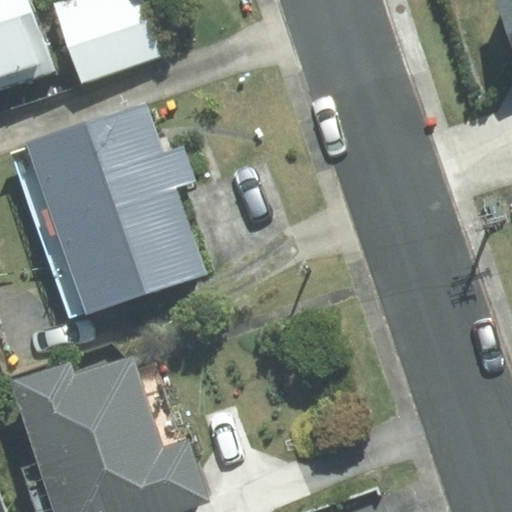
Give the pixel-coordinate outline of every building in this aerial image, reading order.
[(0,0),(0,85),(49,69),(24,0),(0,0)] [(165,62),(142,0),(64,0),(46,7),(77,94),(165,62)] [(511,0),(498,0),(511,39),(511,0)] [(153,103),(151,103),(9,151),(70,333),(217,284),(187,191),(208,184),(198,153),(172,161),(153,103)] [(75,367),(14,383),(48,511),(203,511),(203,508),(211,506),(195,447),(181,451),(155,356),(78,377),(75,367)]
